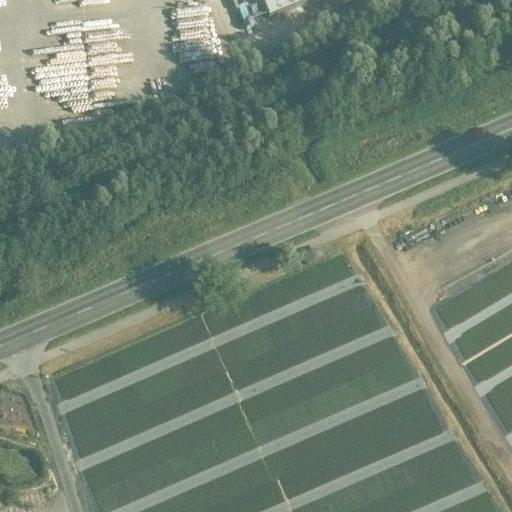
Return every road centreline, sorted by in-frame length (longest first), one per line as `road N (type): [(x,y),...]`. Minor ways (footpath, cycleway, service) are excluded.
road 1 (secondary): [(16,339),(511,126)]
road 2 (unclassified): [(16,339),(77,511)]
